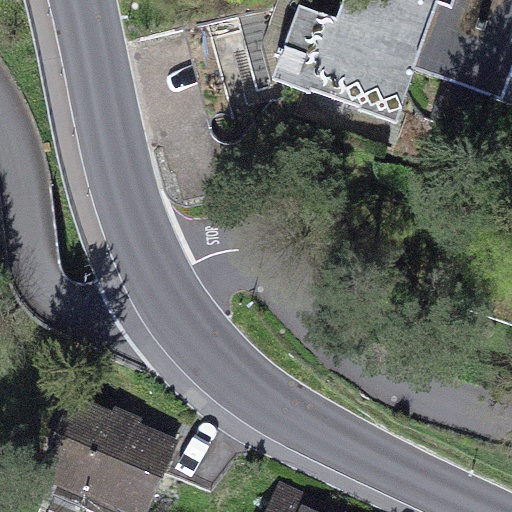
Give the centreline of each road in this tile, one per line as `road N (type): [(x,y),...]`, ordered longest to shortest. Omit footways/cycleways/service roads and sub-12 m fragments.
road 1 (residential): [(153,261),(232,251),(256,260),(391,391),(511,432)]
road 2 (residential): [(486,511),(295,418),(197,334),(169,291)]
road 3 (residential): [(169,291),(89,314),(46,298),(35,280),(21,166),(0,102)]
road 4 (residential): [(153,261),(132,218),(82,0)]
